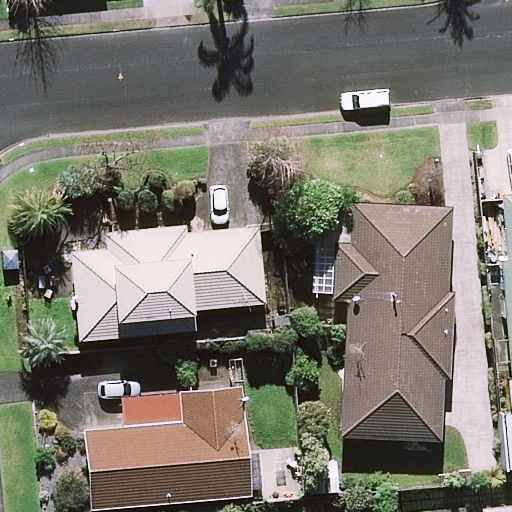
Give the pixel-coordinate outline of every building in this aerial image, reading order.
[(511,466),(511,193),(498,194),(509,411),(501,411),(504,467),(511,466)] [(447,208),(327,203),(325,240),(311,239),(309,292),(344,293),(338,434),(437,439),(447,208)] [(259,304),(254,223),(95,233),(96,248),(70,250),(75,337),(183,330),(181,309),(259,304)] [(245,494),(237,386),(120,395),(122,426),(81,430),(86,506),(245,494)] [(298,451),(255,453),(257,499),(300,497),(298,451)] [(451,463),(382,467),(384,493),(452,489),(451,463)] [(511,511),(511,503),(429,511),(511,511)]
